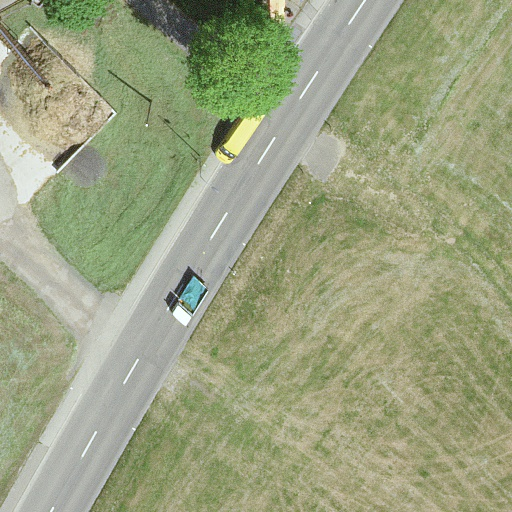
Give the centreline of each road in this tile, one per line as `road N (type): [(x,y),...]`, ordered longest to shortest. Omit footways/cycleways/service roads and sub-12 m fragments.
road 1 (tertiary): [(55,511),(113,400),(373,0)]
road 2 (unknown): [(113,400),(0,274)]
